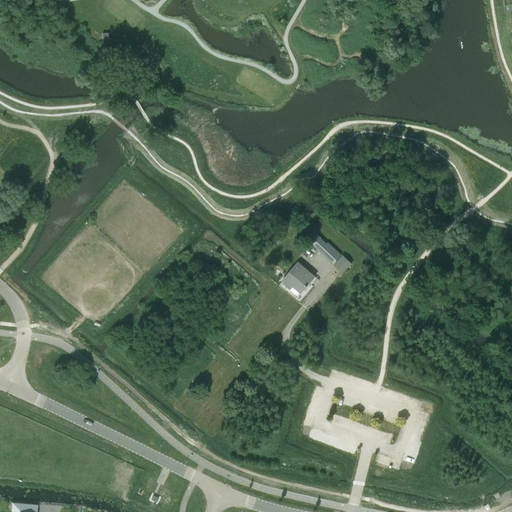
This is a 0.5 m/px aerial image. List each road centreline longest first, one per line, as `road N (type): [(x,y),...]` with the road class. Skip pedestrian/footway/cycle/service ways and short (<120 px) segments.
road 1 (unknown): [(0,324),(48,324),(71,337),(206,453),(269,481),(405,511)]
road 2 (tertiary): [(11,388),(220,492)]
road 3 (unknown): [(0,270),(33,224),(53,160)]
